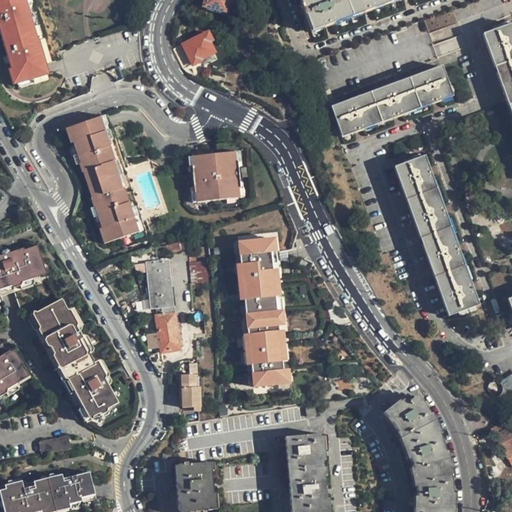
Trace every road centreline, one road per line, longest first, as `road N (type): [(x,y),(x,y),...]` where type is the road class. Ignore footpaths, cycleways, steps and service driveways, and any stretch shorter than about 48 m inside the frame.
road 1 (residential): [(511,352),(468,352),(438,328),(409,275),(363,148),(494,99),(466,25),(511,9)]
road 2 (secondary): [(213,103),(258,123),(288,151),(382,328),(454,421),(471,511)]
road 3 (residential): [(129,511),(123,478),(152,397),(49,214)]
road 4 (residential): [(49,214),(68,195),(39,144),(47,124),(131,95),(150,103),(166,125),(196,131),(213,103)]
road 5 (unknown): [(450,115),(511,343)]
road 6 (residential): [(459,0),(301,55),(282,0)]
road 7 (secondary): [(171,0),(161,19),(164,60),(181,88),(213,103)]
